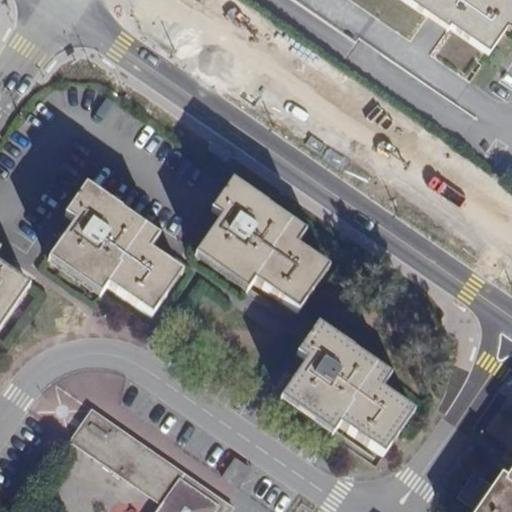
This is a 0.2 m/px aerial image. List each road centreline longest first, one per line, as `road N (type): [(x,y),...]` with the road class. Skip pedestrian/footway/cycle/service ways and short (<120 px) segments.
road 1 (tertiary): [(61,0),(511,314)]
road 2 (tertiary): [(511,253),(136,0)]
road 3 (residential): [(0,425),(49,362),(90,352),(138,362),(353,511)]
road 4 (residential): [(511,360),(397,511)]
